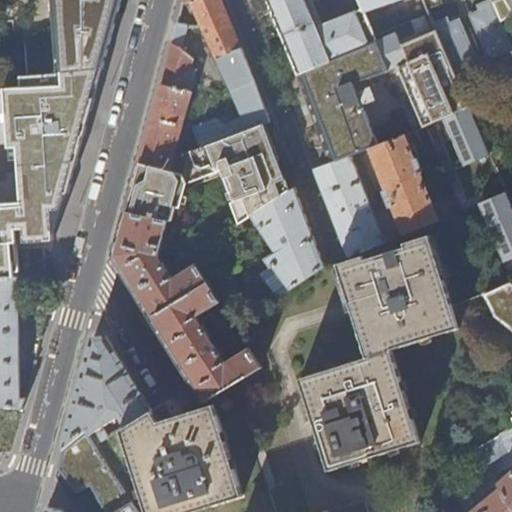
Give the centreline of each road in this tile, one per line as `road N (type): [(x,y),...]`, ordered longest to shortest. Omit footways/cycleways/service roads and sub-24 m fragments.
road 1 (residential): [(334,252),(235,0)]
road 2 (residential): [(90,261),(161,0)]
road 3 (residential): [(20,511),(90,261)]
road 4 (residential): [(169,391),(90,261)]
